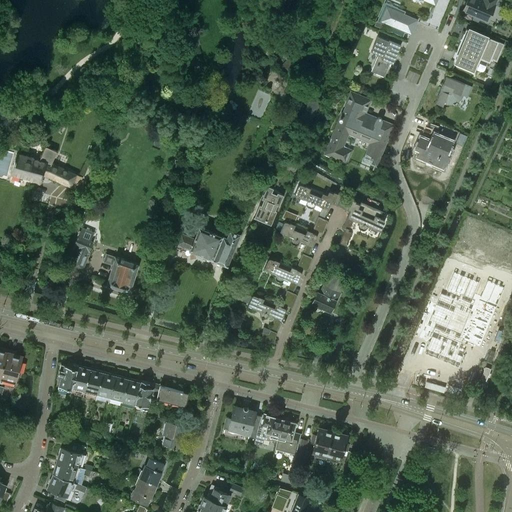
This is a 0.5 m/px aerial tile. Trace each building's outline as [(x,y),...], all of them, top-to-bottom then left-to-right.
[(466,0),(465,4),(470,6),(467,13),(499,26),(506,10),(493,5),(495,0),(466,0)] [(416,20),(398,13),(387,8),(382,20),(411,32),(416,20)] [(471,69),(472,69),(479,52),(496,59),(502,44),(466,28),(466,29),(469,31),(456,62),(456,63),(457,62),(472,68),(471,69)] [(370,51),(378,54),(371,71),(383,76),(390,62),(392,63),(400,44),(388,39),(388,40),(377,36),(370,51)] [(281,47),(278,51),(285,58),(289,54),(281,47)] [(467,97),(472,86),(446,75),(435,102),(442,105),(443,103),(447,104),(451,104),(453,104),(457,103),(456,102),(458,101),(461,98),(463,95),(467,97)] [(386,123),(381,121),(382,121),(382,120),(382,119),(381,119),(381,118),(380,117),(379,117),(378,117),(377,117),(376,117),(376,118),(375,119),(365,114),(365,112),(360,110),(365,99),(351,93),(341,117),(340,117),(339,120),(332,138),(331,137),(329,141),(330,142),(326,153),(345,161),(350,151),(341,147),(348,129),(373,140),(367,154),(377,159),(389,130),(386,123)] [(311,121),(319,102),(310,98),(302,117),(311,121)] [(137,124),(140,115),(133,112),(129,120),(137,124)] [(61,131),(69,119),(64,116),(56,128),(61,131)] [(420,137),(415,149),(419,151),(417,157),(427,162),(429,158),(434,160),(433,162),(444,166),(451,150),(448,149),(452,141),(437,134),(435,138),(436,140),(434,143),(420,137)] [(196,151),(199,141),(189,138),(185,147),(186,147),(184,153),(192,156),(194,150),(196,151)] [(23,154),(16,154),(10,173),(26,178),(26,179),(27,179),(32,181),(32,179),(41,182),(42,175),(49,177),(75,189),(81,176),(52,163),(57,151),(47,146),(48,144),(45,139),(41,142),(46,149),(41,159),(23,154)] [(302,145),(291,140),(289,144),(300,149),(302,145)] [(324,219),(332,200),(334,201),(333,203),(333,204),(334,205),(335,205),(335,204),(336,204),(340,194),(329,190),(327,195),(305,185),(305,186),(300,184),(299,184),(298,184),(298,185),(297,185),(293,195),(307,200),(306,204),(306,206),(307,207),(308,208),(310,208),(312,208),(314,207),(315,204),(322,207),(318,216),(324,219)] [(262,197),(254,217),(255,218),(267,223),(268,224),(271,225),(273,220),(277,211),(275,210),(277,204),(279,205),(283,195),(277,192),(278,190),(268,186),(267,186),(263,197),(262,197)] [(380,231),(385,219),(383,219),(382,218),(379,217),(380,217),(372,213),(358,208),(360,203),(349,198),(345,208),(345,209),(345,210),(346,210),(347,210),(347,209),(348,209),(350,210),(342,229),(344,230),(339,243),(345,245),(351,233),(350,232),(348,231),(353,220),(359,222),(358,226),(358,228),(359,229),(360,230),(363,230),(364,230),(366,229),(367,226),(380,231)] [(307,258),(317,234),(315,233),(316,231),(323,234),(327,222),(327,221),(327,220),(326,220),(324,219),(318,216),(311,231),(289,222),(289,223),(286,221),(285,221),(284,221),(283,222),(279,232),(291,237),(290,241),(290,242),(292,244),(292,245),(295,245),(297,245),(298,244),(300,241),(306,244),(301,255),(307,258)] [(176,243),(213,259),(222,235),(217,232),(219,226),(215,225),(212,230),(199,225),(194,237),(181,231),(186,219),(180,217),(175,229),(180,231),(176,243)] [(227,237),(222,235),(213,259),(227,264),(240,233),(230,229),(227,237)] [(88,240),(90,235),(79,231),(73,245),(79,247),(71,266),(82,270),(93,242),(88,240)] [(130,292),(139,264),(106,253),(103,262),(112,265),(106,284),(130,292)] [(292,295),(302,271),(299,270),(300,268),(307,271),(310,265),(299,260),(296,268),(274,259),(274,260),(270,258),(269,258),(268,258),(268,259),(267,259),(263,269),(276,274),(275,277),(275,279),(276,281),(277,281),(279,282),(281,282),(283,281),(284,278),(291,280),(286,292),(292,295)] [(440,292),(427,324),(441,330),(438,337),(432,335),(424,353),(459,367),(466,349),(459,346),(462,339),(480,346),(493,313),(476,306),(479,299),(496,306),(504,286),(487,279),(480,295),(474,293),(479,281),(453,271),(446,288),(448,289),(446,294),(440,292)] [(331,312),(340,292),(346,279),(329,272),(320,292),(316,291),(311,303),(331,312)] [(247,301),(250,294),(244,291),(241,298),(247,301)] [(273,340),(286,308),(284,307),(285,305),(292,307),(294,301),(284,297),(280,305),(259,296),(258,296),(254,295),(253,294),(253,295),(252,295),(251,295),(251,296),(247,305),(261,311),(259,314),(260,316),(261,318),(262,318),(264,319),(266,319),(267,318),(269,314),(275,317),(268,333),(262,332),(261,339),(274,342),(274,341),(273,340)] [(12,351),(6,349),(0,371),(0,376),(15,380),(17,371),(19,372),(22,362),(20,361),(21,356),(12,353),(12,351)] [(72,366),(68,365),(61,364),(58,374),(62,375),(59,388),(68,390),(68,388),(72,389),(78,366),(79,364),(73,362),(72,366)] [(85,392),(91,369),(78,366),(72,389),(85,392)] [(485,385),(490,369),(485,367),(479,383),(485,385)] [(97,395),(103,372),(91,369),(85,392),(97,395)] [(110,399),(116,375),(103,372),(97,395),(110,399)] [(122,402),(128,379),(116,375),(110,399),(122,402)] [(134,405),(140,382),(128,379),(122,402),(134,405)] [(148,409),(153,389),(154,383),(141,379),(140,382),(134,405),(142,407),(142,408),(148,409)] [(185,405),(189,392),(160,384),(155,401),(154,407),(160,408),(162,402),(163,403),(164,400),(185,405)] [(224,426),(224,427),(252,434),(252,436),(256,437),(261,417),(255,415),(254,415),(255,411),(234,406),(234,407),(231,418),(227,417),(227,418),(225,426),(224,426)] [(269,437),(277,439),(282,418),(271,415),(263,413),(260,427),(265,429),(264,433),(269,434),(269,437)] [(296,422),(282,418),(277,439),(284,441),(283,442),(297,446),(301,434),(294,432),(296,422)] [(169,422),(163,443),(178,447),(183,426),(169,422)] [(117,435),(123,436),(125,430),(118,428),(117,435)] [(314,443),(312,451),(315,452),(315,456),(326,458),(333,431),(332,431),(331,430),(327,428),(326,430),(318,428),(317,435),(314,434),(312,442),(314,443)] [(334,432),(333,431),(326,458),(335,461),(336,457),(341,459),(344,450),(346,451),(348,443),(346,442),(347,435),(340,433),(340,432),(335,431),(334,432)] [(301,438),(297,455),(304,456),(308,440),(301,438)] [(62,446),(57,460),(80,467),(84,454),(81,453),(83,445),(69,441),(66,448),(62,446)] [(435,454),(436,448),(419,445),(418,451),(435,454)] [(344,466),(350,469),(357,454),(351,451),(344,466)] [(145,464),(140,477),(157,484),(162,471),(161,471),(164,463),(150,457),(146,465),(145,464)] [(53,473),(54,473),(75,482),(80,467),(57,460),(53,473)] [(283,472),(282,478),(290,480),(292,474),(283,472)] [(67,501),(68,499),(71,490),(76,492),(78,487),(80,488),(80,489),(85,491),(87,487),(75,482),(54,473),(47,488),(48,488),(56,491),(54,496),(67,501)] [(157,484),(140,477),(135,489),(139,491),(136,497),(145,500),(147,494),(151,496),(157,484)] [(0,501),(5,504),(10,493),(10,494),(10,493),(4,490),(5,486),(5,485),(6,485),(0,482),(0,480),(1,481),(1,480),(0,479),(0,501)] [(233,483),(230,490),(241,495),(244,487),(233,483)] [(212,484),(209,490),(207,497),(204,495),(200,505),(202,505),(217,511),(223,511),(228,502),(225,501),(228,493),(218,489),(219,487),(212,484)] [(280,488),(278,494),(289,499),(292,491),(280,488)] [(305,511),(308,506),(295,501),(290,511),(305,511)] [(37,509),(35,511),(61,511),(62,511),(64,511),(71,511),(72,510),(65,507),(52,502),(47,511),(41,511),(37,510),(37,509)] [(68,502),(65,507),(72,510),(75,511),(78,506),(68,502)]
